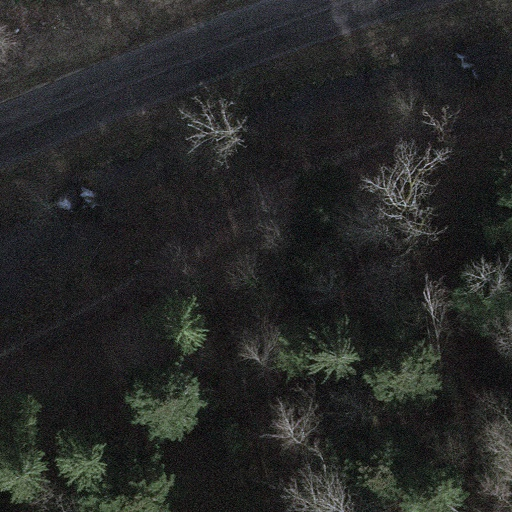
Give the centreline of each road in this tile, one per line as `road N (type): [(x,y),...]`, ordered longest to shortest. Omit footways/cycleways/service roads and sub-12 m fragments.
road 1 (track): [(0,348),(388,137),(457,118),(511,117)]
road 2 (secondary): [(365,0),(0,127)]
